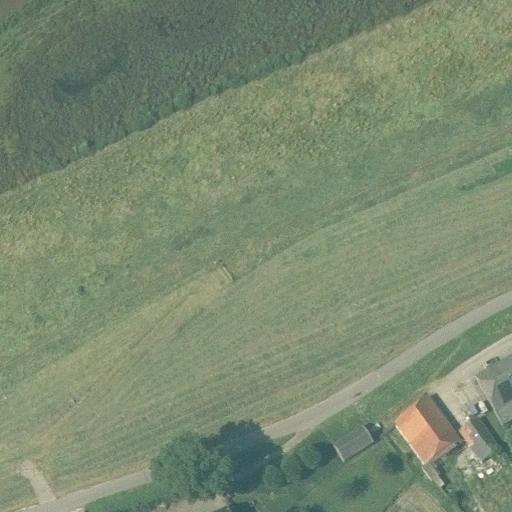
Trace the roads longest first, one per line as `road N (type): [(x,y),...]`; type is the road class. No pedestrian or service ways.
road 1 (track): [(511,131),(312,221),(234,268),(165,323),(24,465)]
road 2 (unclassified): [(41,511),(299,422),(511,301)]
